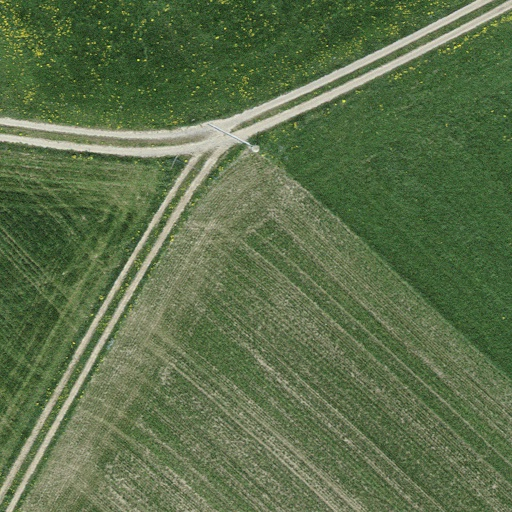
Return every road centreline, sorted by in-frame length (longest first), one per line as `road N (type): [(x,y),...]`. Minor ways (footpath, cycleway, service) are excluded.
road 1 (track): [(0,129),(126,143),(193,141),(511,1)]
road 2 (track): [(224,131),(175,198),(2,511)]
